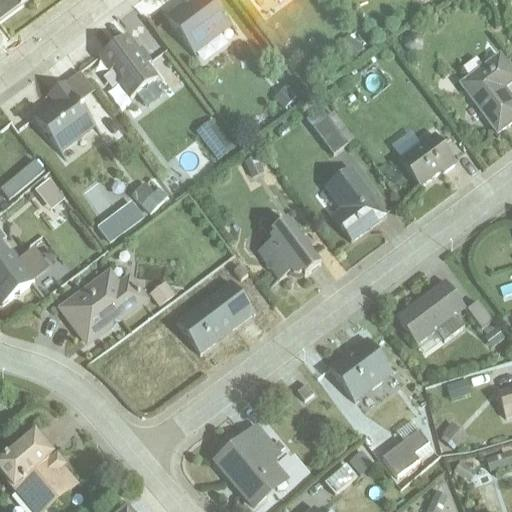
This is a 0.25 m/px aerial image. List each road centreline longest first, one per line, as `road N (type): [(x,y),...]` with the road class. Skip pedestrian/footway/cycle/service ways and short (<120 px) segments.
road 1 (residential): [(139,454),(511,179)]
road 2 (residential): [(0,353),(92,398),(139,454)]
road 3 (residential): [(0,74),(95,0)]
